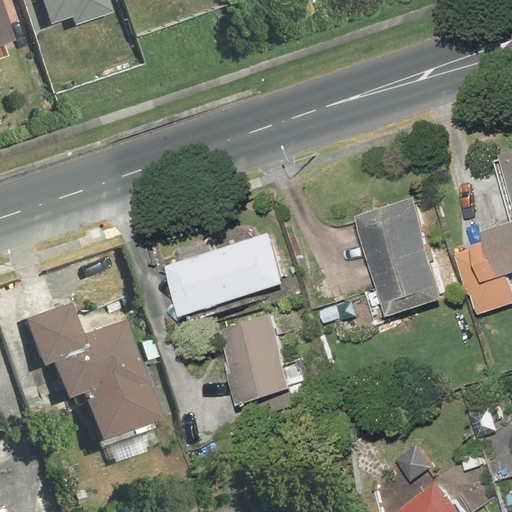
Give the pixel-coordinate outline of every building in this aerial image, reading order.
[(39,0),(45,17),(68,10),(70,17),(108,5),(106,0),(39,0)] [(511,150),(506,152),(511,171),(511,222),(492,230),(495,240),(460,251),(481,313),(511,302),(511,150)] [(419,193),(363,212),(397,314),(453,296),(419,193)] [(277,231),(172,263),(187,313),(292,281),(277,231)] [(66,302),(20,315),(35,364),(47,360),(58,395),(75,390),(90,434),(151,414),(120,318),(75,332),(66,302)] [(281,303),(232,319),(257,396),(306,380),(281,303)] [(150,334),(134,340),(146,368),(162,362),(150,334)] [(491,405),(473,414),(484,435),(502,426),(491,405)] [(420,439),(395,460),(415,484),(440,463),(420,439)] [(481,444),(463,455),(475,475),(493,464),(481,444)] [(468,511),(444,480),(402,511),(468,511)]
